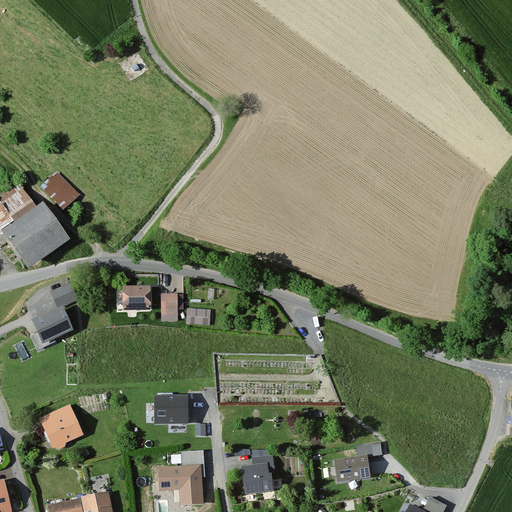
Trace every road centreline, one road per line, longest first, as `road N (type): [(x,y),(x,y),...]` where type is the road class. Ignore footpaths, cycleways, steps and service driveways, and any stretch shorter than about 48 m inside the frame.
road 1 (tertiary): [(0,283),(101,262),(197,272),(501,370)]
road 2 (track): [(119,262),(218,127),(210,108),(154,56),(134,0)]
road 3 (unclassified): [(458,511),(490,438),(501,370)]
road 4 (residential): [(225,511),(209,392)]
